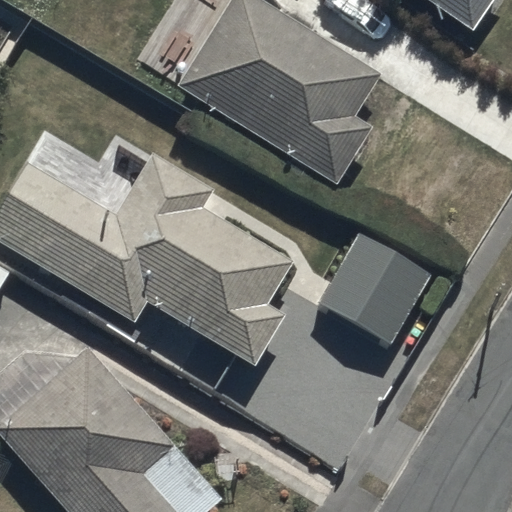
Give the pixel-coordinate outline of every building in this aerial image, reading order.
[(262,0),(224,0),(173,84),(338,187),(375,128),(353,114),(379,73),(262,0)] [(426,0),(472,32),(494,0),(426,0)] [(26,158),(0,202),(0,243),(134,323),(147,302),(255,366),(285,316),(266,305),(291,263),(203,210),(214,192),(149,153),(115,211),(26,158)] [(361,231),(321,301),(394,343),(434,272),(361,231)] [(0,261),(0,287),(11,269),(0,261)] [(85,343),(0,416),(0,435),(66,511),(208,511),(221,501),(85,343)]
